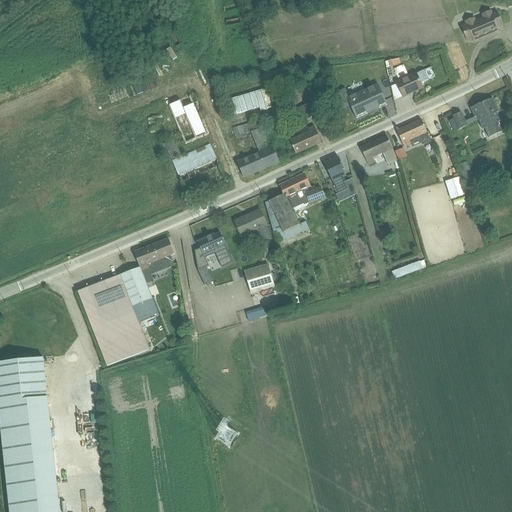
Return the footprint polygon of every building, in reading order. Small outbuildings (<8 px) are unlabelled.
[(497,27),(503,24),(498,12),(493,14),(491,10),(481,15),(482,17),(476,19),(474,17),(464,22),(465,24),(461,26),(467,41),(472,38),(473,40),(499,30),(497,27)] [(166,58),(160,61),(165,70),(171,67),(166,58)] [(385,61),(390,85),(392,85),(392,83),(392,82),(391,75),(392,75),(390,66),(398,64),(400,63),(399,58),(385,61)] [(403,64),(394,68),(399,79),(409,74),(403,64)] [(424,70),(417,73),(421,82),(428,79),(424,70)] [(402,97),(423,88),(416,72),(396,82),(396,84),(391,86),(393,101),(402,97)] [(143,88),(137,78),(128,83),(134,93),(143,88)] [(387,104),(377,84),(347,97),(356,118),(367,113),(367,112),(378,107),(379,108),(387,104)] [(230,96),(235,114),(270,105),(265,87),(230,96)] [(489,138),(502,132),(498,122),(500,121),(496,113),(498,112),(492,98),(483,102),(483,103),(480,104),(470,108),(475,117),(476,117),(482,129),(484,128),(489,138)] [(205,132),(193,101),(182,105),(180,100),(171,104),(184,140),(205,132)] [(297,108),(302,120),(310,116),(310,117),(320,113),(314,100),(297,108)] [(236,115),(237,119),(248,116),(247,111),(236,115)] [(453,116),(459,130),(467,126),(461,112),(453,116)] [(423,144),(431,141),(421,119),(397,131),(404,147),(411,144),(412,147),(422,143),(423,144)] [(244,178),(279,162),(264,127),(260,128),(257,120),(233,128),(236,139),(247,136),(246,133),(250,132),(259,151),(236,161),(244,178)] [(295,154),(321,142),(314,125),(308,128),(307,127),(296,132),(298,136),(289,140),(295,154)] [(382,153),(392,149),(386,135),(360,147),(368,165),(375,162),(373,157),(382,153)] [(171,159),(181,155),(174,138),(164,142),(171,159)] [(226,180),(210,144),(172,160),(188,196),(226,180)] [(394,149),(397,158),(406,156),(403,146),(394,149)] [(392,149),(382,153),(388,165),(394,162),(396,168),(401,167),(392,149)] [(459,171),(463,183),(467,182),(468,184),(475,182),(468,162),(460,164),(462,170),(459,171)] [(341,163),(328,166),(336,200),(355,196),(351,178),(345,179),(341,163)] [(304,190),(310,187),(304,174),(280,185),(284,194),(269,201),(283,232),(299,224),(293,212),(305,206),(305,205),(325,197),(320,186),(305,192),(304,190)] [(451,199),(466,195),(460,177),(445,181),(451,199)] [(467,202),(464,196),(453,199),(455,206),(467,202)] [(259,245),(271,239),(266,227),(268,225),(260,208),(233,220),(241,238),(253,233),(259,245)] [(299,224),(283,232),(274,236),(274,238),(277,244),(309,229),(306,221),(299,224)] [(221,267),(233,262),(219,230),(196,241),(199,248),(194,250),(196,257),(198,270),(207,266),(204,257),(215,252),(221,267)] [(151,275),(175,266),(171,255),(174,254),(168,239),(134,252),(140,267),(144,277),(147,284),(153,281),(151,275)] [(419,261),(391,271),(394,279),(423,269),(421,266),(425,265),(424,260),(420,262),(419,261)] [(268,264),(244,271),(251,294),(275,287),(268,264)] [(144,277),(140,267),(77,291),(106,366),(149,349),(136,317),(156,310),(147,284),(144,277)] [(259,318),(270,315),(267,307),(257,310),(259,318)] [(58,511),(43,358),(0,361),(0,433),(7,511),(58,511)]
